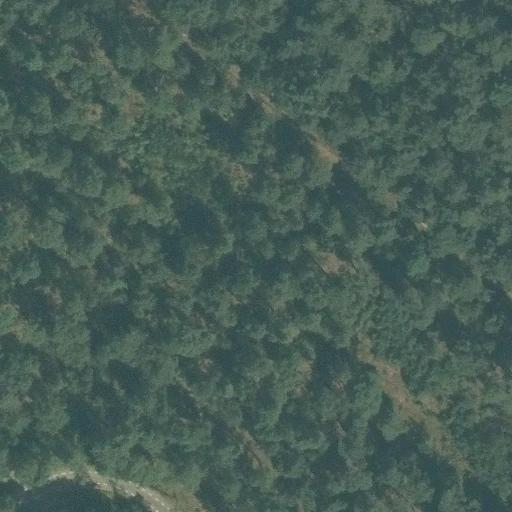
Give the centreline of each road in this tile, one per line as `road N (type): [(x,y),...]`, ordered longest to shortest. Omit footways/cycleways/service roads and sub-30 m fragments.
road 1 (track): [(511,300),(122,0)]
road 2 (track): [(127,489),(331,156)]
road 3 (unclassified): [(161,511),(103,481),(46,485),(4,511)]
